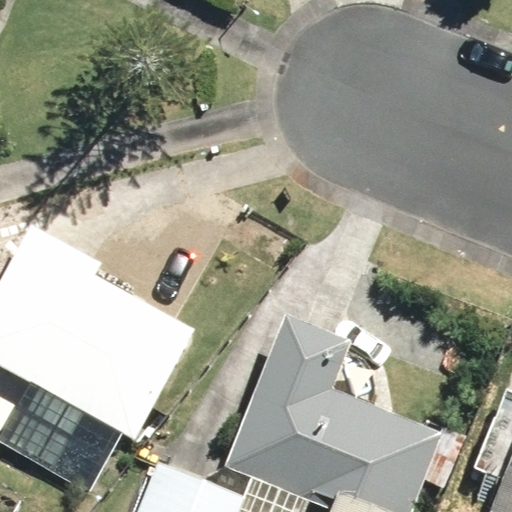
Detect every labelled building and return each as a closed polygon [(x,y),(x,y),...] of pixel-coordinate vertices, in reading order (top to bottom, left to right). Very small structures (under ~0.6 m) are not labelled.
[(37,222),(0,288),(0,357),(136,440),(198,327),(100,275),(107,260),(37,222)] [(287,312),(226,462),(333,505),(330,511),(413,511),(446,430),(334,384),(352,337),(287,312)] [(511,511),(511,458),(490,511),(511,511)] [(249,511),(256,495),(157,459),(137,511),(249,511)] [(430,493),(445,500),(456,476),(441,470),(430,493)]
